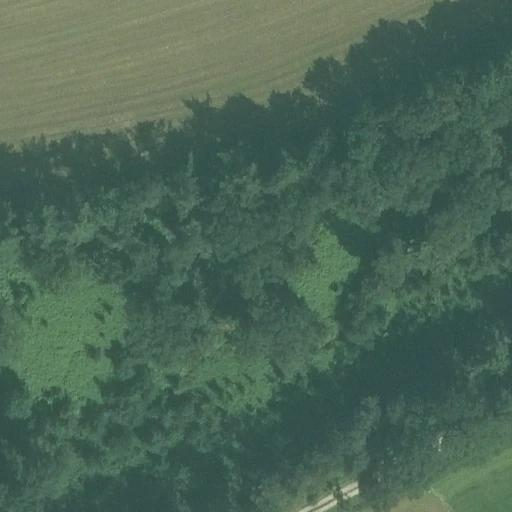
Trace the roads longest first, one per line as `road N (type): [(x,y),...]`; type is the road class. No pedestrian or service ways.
road 1 (track): [(0,194),(94,185),(285,130),(511,36)]
road 2 (track): [(324,511),(511,414)]
